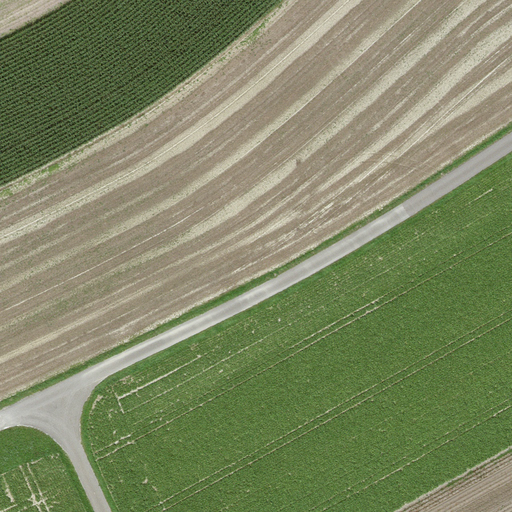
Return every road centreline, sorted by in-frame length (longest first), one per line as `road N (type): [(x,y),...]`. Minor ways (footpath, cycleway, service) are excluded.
road 1 (track): [(511,144),(334,257),(0,424)]
road 2 (track): [(51,401),(103,511)]
